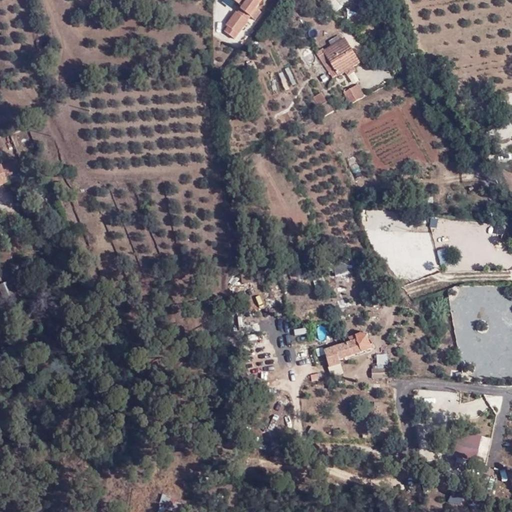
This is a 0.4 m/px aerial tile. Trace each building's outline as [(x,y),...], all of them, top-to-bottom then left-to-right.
[(233,0),(243,7),(241,9),(250,17),(262,1),(259,0),(233,0)] [(324,0),(337,11),(346,0),(324,0)] [(349,28),(366,17),(360,9),(357,11),(359,13),(344,23),(349,28)] [(247,36),(246,22),(228,23),(229,37),(247,36)] [(340,40),(338,36),(329,42),(331,46),(340,40)] [(360,63),(344,38),(340,40),(331,46),(324,50),(323,49),(317,53),(333,78),(338,75),(339,76),(345,72),(347,75),(355,71),(353,68),(360,63)] [(364,97),(358,85),(344,93),(350,105),(364,97)] [(334,112),(328,102),(327,102),(322,93),(313,98),(323,117),(334,112)] [(0,185),(8,183),(6,177),(5,174),(20,168),(17,161),(2,167),(2,166),(0,166),(0,185)] [(6,177),(21,171),(20,168),(5,174),(6,177)] [(448,248),(438,249),(440,262),(451,260),(448,248)] [(457,260),(457,267),(472,268),(473,261),(457,260)] [(372,349),(367,337),(366,337),(364,332),(355,335),(355,336),(348,338),(350,343),(324,351),(329,368),(340,364),(339,360),(372,349)] [(376,354),(377,363),(388,362),(387,353),(376,354)] [(371,377),(388,377),(388,366),(371,366),(371,377)] [(480,435),(458,432),(456,431),(452,456),(475,460),(480,435)] [(441,460),(429,458),(427,470),(438,472),(441,460)] [(458,467),(445,464),(436,484),(445,488),(458,467)] [(498,483),(495,496),(509,498),(511,486),(498,483)]
